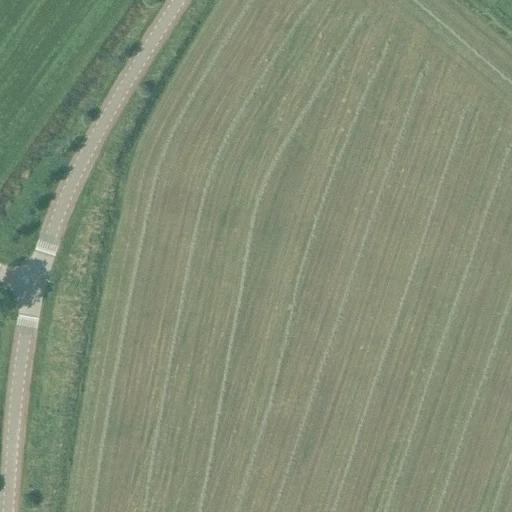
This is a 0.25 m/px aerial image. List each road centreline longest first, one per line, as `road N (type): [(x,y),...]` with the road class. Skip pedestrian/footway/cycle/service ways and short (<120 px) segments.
road 1 (unclassified): [(33,289),(96,124),(178,0)]
road 2 (unclassified): [(9,511),(33,289)]
